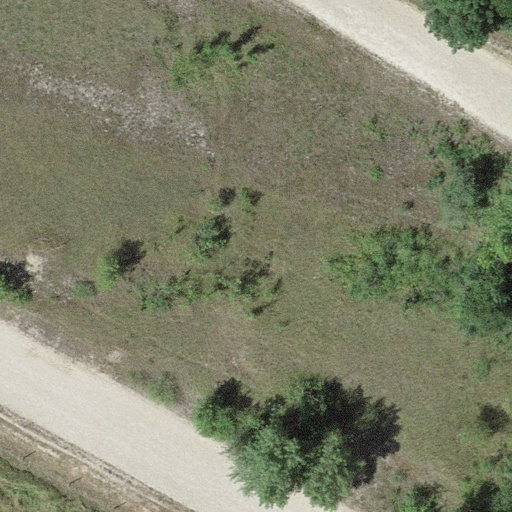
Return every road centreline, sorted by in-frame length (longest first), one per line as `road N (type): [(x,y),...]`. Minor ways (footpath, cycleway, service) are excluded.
road 1 (track): [(279,511),(0,355)]
road 2 (track): [(359,0),(511,98)]
